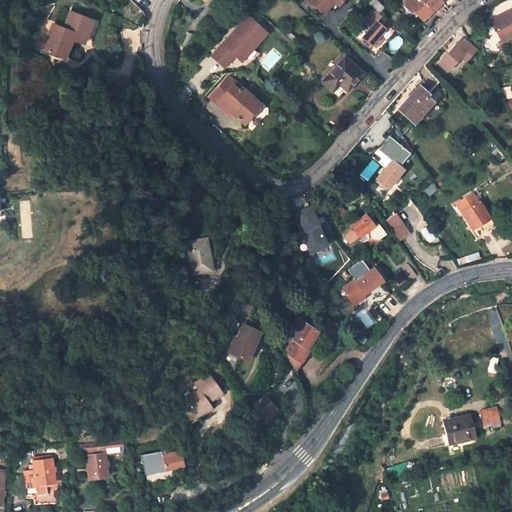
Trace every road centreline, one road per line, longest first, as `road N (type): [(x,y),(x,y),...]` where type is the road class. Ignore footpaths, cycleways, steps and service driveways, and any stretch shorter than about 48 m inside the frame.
road 1 (tertiary): [(485,0),(421,48),(318,165),(283,188),(260,184),(163,92),(151,40),(162,0)]
road 2 (secondary): [(511,264),(444,281),(404,309),(304,455),(234,511)]
